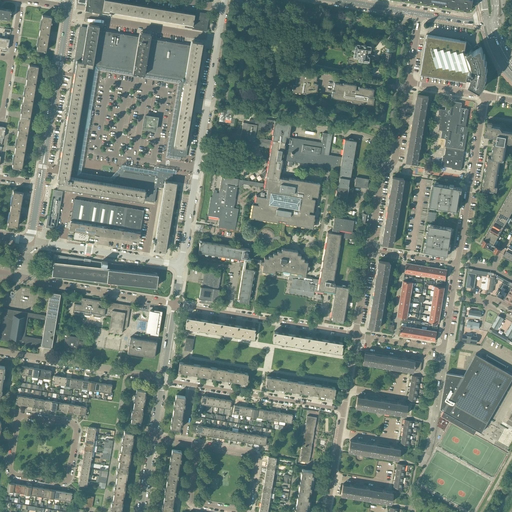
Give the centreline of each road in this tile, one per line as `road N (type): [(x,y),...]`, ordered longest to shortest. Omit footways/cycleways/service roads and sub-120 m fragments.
road 1 (residential): [(179,264),(217,38)]
road 2 (residential): [(148,259),(155,207),(66,193),(58,244)]
road 3 (residential): [(343,410),(162,379)]
road 4 (residential): [(370,249),(408,82)]
road 5 (residential): [(456,264),(485,96)]
road 6 (tertiary): [(39,182),(68,15)]
road 7 (residential): [(162,379),(0,351)]
road 8 (residential): [(23,278),(174,304)]
road 9 (residential): [(217,38),(68,15)]
road 10 (residential): [(227,312),(355,333)]
